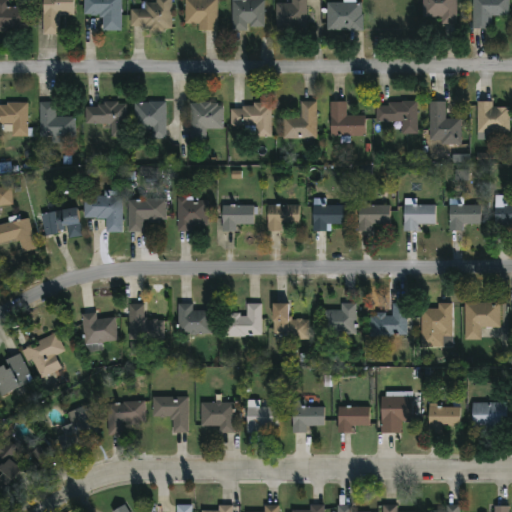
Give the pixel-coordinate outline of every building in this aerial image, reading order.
[(0,0),(6,0),(6,7),(26,7),(26,28),(5,28),(5,32),(0,32),(0,0)] [(58,35),(42,35),(42,0),(72,0),(72,15),(58,15),(58,35)] [(120,0),(120,31),(101,31),(101,18),(98,18),(98,15),(82,15),(82,0),(120,0)] [(170,0),(170,31),(149,31),(149,26),(129,26),(129,9),(144,9),(144,2),(155,2),(155,0),(170,0)] [(216,0),(216,30),(197,30),(197,24),(183,24),(183,0),(216,0)] [(262,0),(262,26),(249,26),(249,23),(246,23),(246,30),(231,30),(231,0),(262,0)] [(305,0),(305,30),(274,30),(274,4),(290,4),(290,0),(305,0)] [(356,0),(356,3),(360,3),(360,26),(325,26),(325,2),(342,2),(342,0),(356,0)] [(456,0),(457,24),(441,24),(440,17),(422,17),(421,0),(456,0)] [(508,0),(508,16),(491,16),(490,27),(485,27),(485,29),(471,29),(471,0),(508,0)] [(126,104),(125,137),(109,137),(110,124),(83,123),(84,107),(96,107),(96,104),(102,105),(102,101),(116,102),(116,104),(126,104)] [(316,139),(281,139),(281,117),(299,117),(299,101),(316,101),(316,139)] [(416,101),(416,134),(400,134),(400,122),(375,122),(375,106),(386,106),(386,102),(416,101)] [(444,101),(445,119),(460,119),(460,145),(440,145),(440,140),(428,140),(428,102),(444,101)] [(0,102),(5,102),(26,103),(26,137),(10,137),(11,125),(0,125),(0,102)] [(54,102),(54,117),(74,116),(74,137),(38,137),(38,102),(54,102)] [(164,102),(164,139),(150,139),(150,129),(134,129),(133,103),(164,102)] [(209,102),(209,103),(216,103),(216,106),(219,106),(222,108),(222,129),(204,129),(204,139),(189,139),(189,103),(209,102)] [(345,102),(346,116),(364,116),(364,136),(349,136),(350,143),(339,143),(339,136),(329,136),(329,102),(345,102)] [(492,102),(492,107),(509,108),(509,133),(489,133),(489,139),(487,139),(487,140),(476,140),(476,102),(492,102)] [(265,103),(265,106),(271,106),(270,138),(254,137),(255,126),(229,126),(229,109),(240,109),(240,106),(252,106),(252,103),(265,103)] [(470,155),(453,154),(453,163),(462,164),(462,170),(456,170),(455,180),(469,181),(470,155)] [(11,204),(0,205),(0,187),(9,186),(11,204)] [(165,199),(165,220),(158,220),(158,222),(148,222),(148,220),(142,219),(141,232),(126,232),(126,200),(138,200),(138,195),(143,196),(143,198),(165,199)] [(121,196),(121,234),(105,234),(105,218),(83,218),(83,196),(121,196)] [(197,197),(197,201),(206,201),(206,226),(190,226),(190,232),(175,232),(176,198),(197,197)] [(343,206),(342,225),(325,224),(325,232),(311,232),(312,198),(325,199),(324,205),(343,206)] [(434,206),(433,225),(417,224),(416,232),(402,231),(404,199),(416,199),(415,205),(434,206)] [(388,206),(388,225),(371,224),(371,231),(357,231),(358,200),(365,200),(365,204),(370,204),(370,206),(388,206)] [(461,204),(461,205),(479,206),(479,224),(462,224),(462,231),(448,231),(448,205),(461,204)] [(506,204),(511,204),(511,224),(507,224),(507,231),(494,231),(494,205),(506,204)] [(234,205),(253,206),(253,207),(256,207),(256,215),(252,215),(252,228),(233,228),(233,232),(221,232),(221,206),(234,205)] [(280,231),(266,231),(266,205),(297,205),(297,225),(280,225),(280,231)] [(74,208),(77,224),(79,223),(81,236),(67,238),(65,226),(63,227),(63,229),(57,230),(58,234),(43,236),(39,214),(52,212),(52,214),(59,213),(59,211),(74,208)] [(18,215),(19,220),(27,218),(35,249),(20,252),(18,241),(15,242),(14,239),(0,242),(0,224),(7,222),(6,218),(18,215)] [(480,340),(464,340),(464,301),(499,301),(499,326),(480,326),(480,340)] [(287,302),(287,314),(290,314),(290,319),(300,318),(300,319),(306,319),(307,338),(287,338),(287,334),(272,334),(272,302),(287,302)] [(355,333),(321,333),(321,309),(340,309),(340,302),(355,302),(355,333)] [(407,302),(406,334),(390,333),(390,336),(367,335),(368,315),(375,315),(375,311),(385,311),(384,314),(391,315),(391,302),(407,302)] [(451,302),(451,336),(441,337),(441,339),(431,339),(431,333),(420,333),(420,308),(437,308),(437,302),(451,302)] [(142,303),(142,316),(146,316),(146,319),(150,319),(150,318),(163,319),(163,339),(127,339),(128,303),(142,303)] [(210,311),(210,335),(189,335),(189,332),(176,331),(176,304),(191,304),(191,311),(210,311)] [(260,304),(260,335),(244,334),(244,338),(222,338),(222,317),(229,317),(229,313),(239,313),(239,317),(245,317),(245,304),(260,304)] [(94,312),(95,318),(114,317),(116,340),(101,341),(102,350),(83,351),(80,313),(94,312)] [(55,332),(64,350),(54,355),(60,367),(38,378),(30,359),(25,362),(19,349),(31,343),(33,346),(38,344),(36,341),(55,332)] [(30,379),(0,394),(0,364),(1,364),(0,362),(18,353),(30,379)] [(314,395),(314,397),(318,397),(318,406),(322,406),(322,425),(305,425),(305,432),(291,431),(292,399),(301,399),(301,395),(314,395)] [(400,432),(380,432),(380,396),(411,395),(411,419),(400,420),(400,432)] [(186,397),(186,431),(171,432),(171,419),(168,419),(168,415),(151,415),(151,397),(186,397)] [(259,400),(259,407),(277,407),(277,425),(260,425),(260,432),(245,431),(246,399),(259,400)] [(138,420),(138,424),(128,424),(128,422),(121,422),(121,434),(106,435),(104,403),(142,400),(143,420),(138,420)] [(221,400),(234,401),(233,432),(218,432),(218,425),(199,425),(199,401),(221,400)] [(505,426),(471,426),(471,402),(506,402),(505,426)] [(87,403),(99,435),(84,440),(83,437),(59,447),(54,436),(77,427),(75,420),(70,422),(66,411),(87,403)] [(368,406),(368,425),(350,424),(350,431),(336,431),(337,405),(368,406)] [(441,432),(427,432),(427,406),(459,406),(458,425),(441,425),(441,432)] [(6,439),(17,448),(8,459),(18,467),(1,490),(0,489),(0,444),(1,445),(6,439)]
